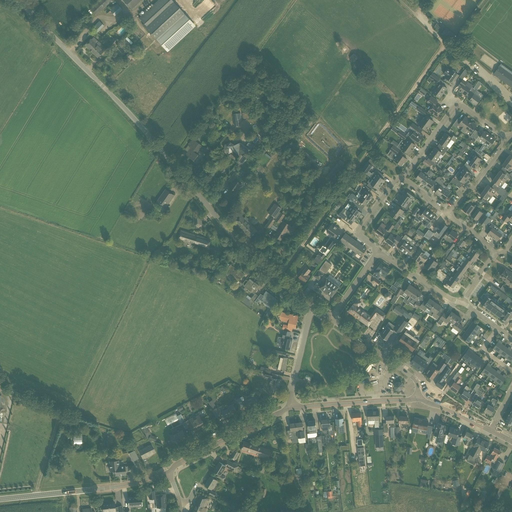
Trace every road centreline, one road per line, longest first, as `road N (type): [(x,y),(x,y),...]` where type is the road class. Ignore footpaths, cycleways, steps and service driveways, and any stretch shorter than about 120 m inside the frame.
road 1 (residential): [(314,307),(257,262),(34,18)]
road 2 (track): [(275,278),(446,46),(398,0)]
road 3 (tertiary): [(0,500),(168,473)]
road 4 (residential): [(508,139),(456,105),(401,178)]
road 5 (tertiary): [(168,473),(291,407)]
road 6 (tertiary): [(291,407),(418,396)]
road 7 (residential): [(418,396),(412,377),(330,318)]
